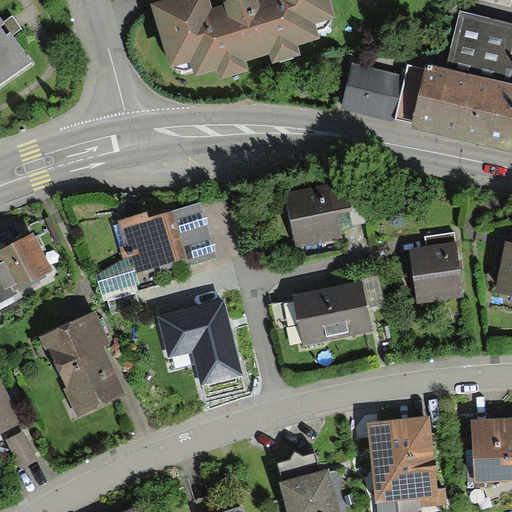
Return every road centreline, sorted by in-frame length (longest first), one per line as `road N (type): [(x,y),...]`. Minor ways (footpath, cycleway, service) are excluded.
road 1 (residential): [(28,511),(151,448),(313,404),(511,375)]
road 2 (tertiary): [(128,141),(266,128),(511,171)]
road 3 (residential): [(128,141),(87,0)]
road 4 (tertiary): [(0,179),(128,141)]
